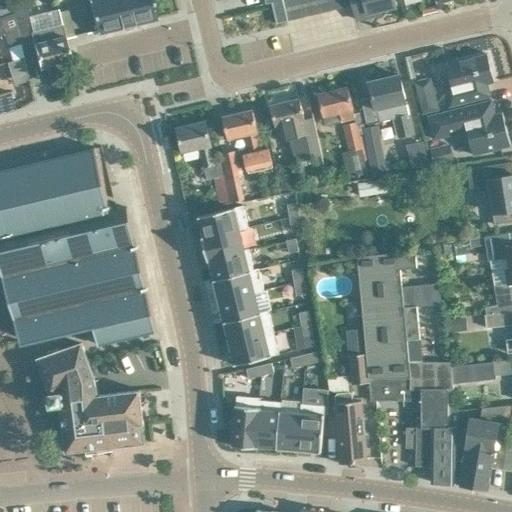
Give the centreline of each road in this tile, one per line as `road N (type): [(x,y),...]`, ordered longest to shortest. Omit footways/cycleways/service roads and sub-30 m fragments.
road 1 (tertiary): [(201,481),(189,361),(134,124),(102,112),(0,136)]
road 2 (tertiary): [(505,511),(336,487),(201,481)]
road 3 (residential): [(229,79),(511,13)]
road 4 (unclassified): [(0,499),(201,481)]
